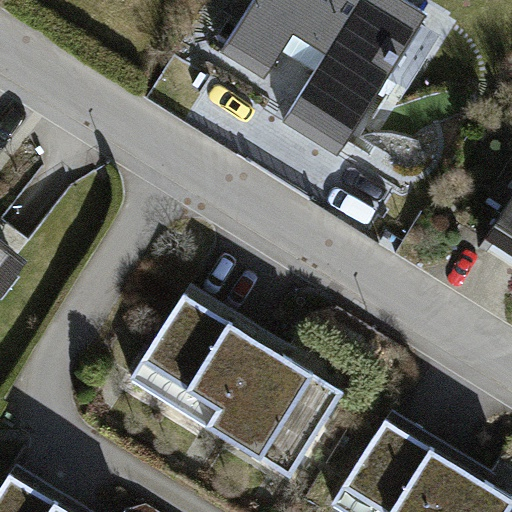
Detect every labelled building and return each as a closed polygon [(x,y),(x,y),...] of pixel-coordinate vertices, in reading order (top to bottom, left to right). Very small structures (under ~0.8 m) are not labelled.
[(255,0),(223,52),(264,78),(292,33),(325,53),(284,120),(338,153),(425,12),(404,0),(255,0)] [(511,197),(481,248),(511,267),(511,197)] [(0,277),(14,260),(0,249),(0,277)] [(343,390),(184,291),(141,359),(218,407),(207,423),(291,475),(343,390)] [(511,511),(511,495),(385,417),(343,485),(387,511),(511,511)] [(74,511),(9,472),(0,486),(0,511),(74,511)]
